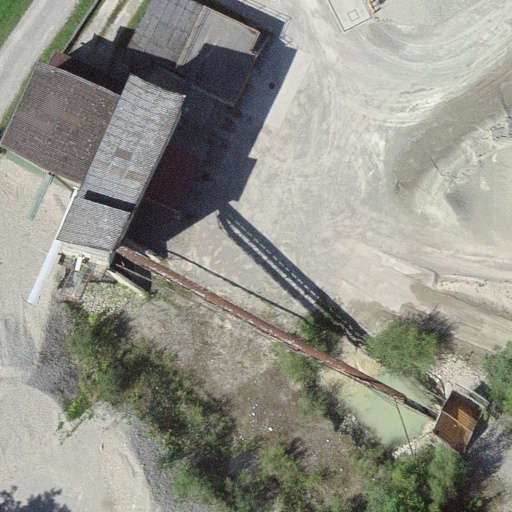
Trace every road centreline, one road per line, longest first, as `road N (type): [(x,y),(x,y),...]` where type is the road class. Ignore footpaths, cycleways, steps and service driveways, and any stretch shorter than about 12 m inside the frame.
road 1 (unknown): [(317,0),(385,56),(436,58),(482,36),(511,6)]
road 2 (track): [(68,0),(0,102)]
